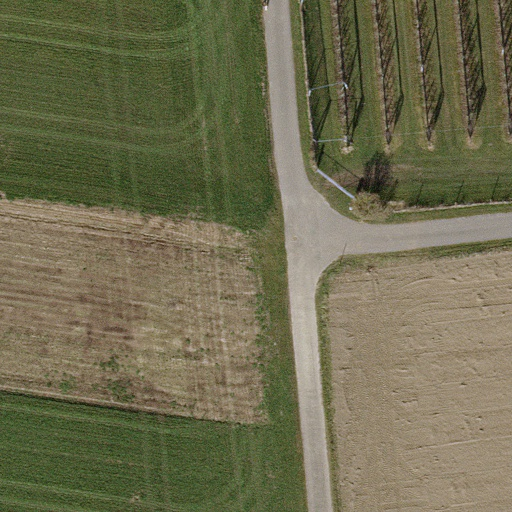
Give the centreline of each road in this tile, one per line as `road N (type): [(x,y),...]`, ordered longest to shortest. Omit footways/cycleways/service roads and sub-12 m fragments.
road 1 (track): [(287,0),(331,511)]
road 2 (track): [(310,256),(511,229)]
